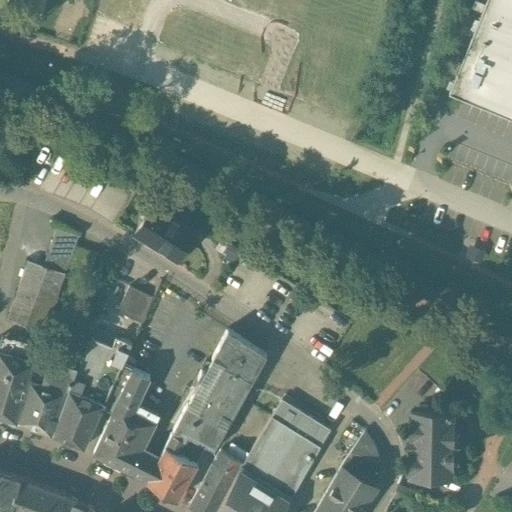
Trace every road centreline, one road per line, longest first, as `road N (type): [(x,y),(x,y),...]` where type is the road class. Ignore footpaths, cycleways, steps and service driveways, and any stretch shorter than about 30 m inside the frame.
road 1 (residential): [(374,511),(394,469),(373,411),(289,343),(134,243),(25,195)]
road 2 (residential): [(168,511),(66,459),(0,436)]
